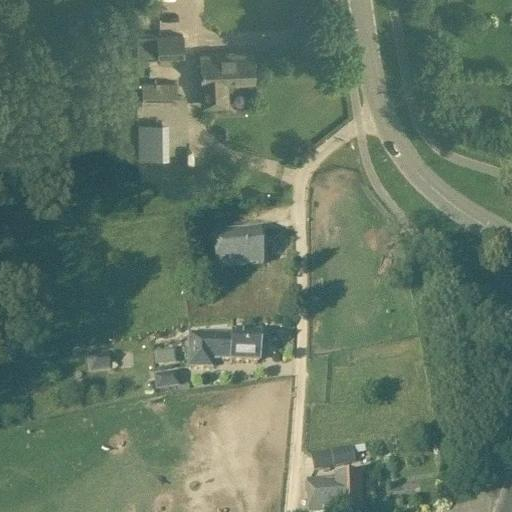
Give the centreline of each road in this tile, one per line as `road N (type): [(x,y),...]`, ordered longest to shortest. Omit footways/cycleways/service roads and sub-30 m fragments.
road 1 (track): [(358,126),(298,177),(301,352),(288,511)]
road 2 (secondary): [(511,242),(412,170),(379,112),(358,0)]
